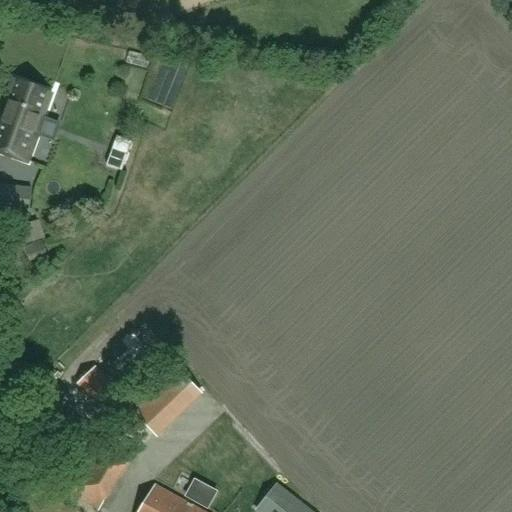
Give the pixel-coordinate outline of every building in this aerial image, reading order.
[(52,93),(14,79),(0,117),(0,150),(4,152),(5,151),(13,154),(12,155),(27,161),(36,137),(32,135),(39,115),(43,117),(52,93)] [(0,207),(4,208),(28,211),(31,189),(7,186),(0,185),(0,207)] [(96,368),(80,384),(107,412),(123,396),(96,368)] [(155,434),(177,413),(156,391),(134,412),(155,434)] [(63,488),(98,510),(131,455),(97,434),(63,488)] [(202,511),(155,485),(139,511),(202,511)] [(256,511),(310,511),(277,486),(256,511)]
